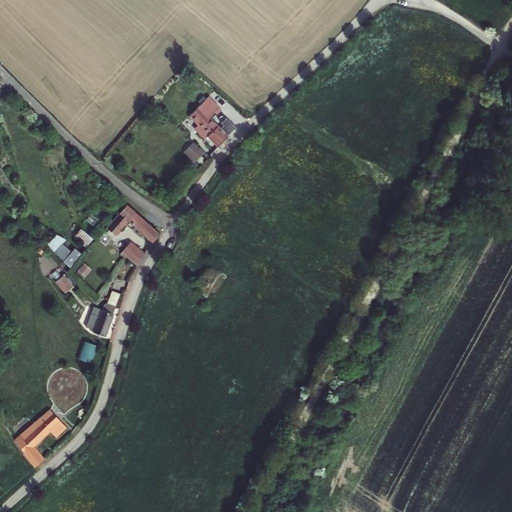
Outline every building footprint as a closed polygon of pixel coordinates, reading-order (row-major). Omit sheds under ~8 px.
[(216,101),(205,90),(188,106),(196,116),(189,122),(198,132),(201,130),(217,146),(227,132),(205,111),(216,101)] [(230,133),(236,125),(227,119),(221,127),(230,133)] [(202,136),(195,143),(208,157),(214,149),(202,136)] [(128,206),(104,232),(113,240),(126,226),(148,247),(155,234),(128,206)] [(82,227),(75,235),(87,245),(94,237),(82,227)] [(83,253),(76,246),(72,250),(63,242),(67,239),(60,232),(48,245),(71,266),(83,253)] [(130,247),(121,255),(136,269),(142,258),(130,247)] [(197,289),(197,290),(205,297),(205,298),(206,298),(207,297),(213,285),(218,277),(223,274),(223,273),(223,272),(213,268),(212,267),(209,267),(207,267),(206,267),(202,272),(202,273),(200,273),(198,275),(197,278),(197,279),(195,282),(195,283),(194,283),(195,284),(196,286),(196,288),(197,289)] [(62,283),(55,290),(64,300),(72,293),(62,283)] [(92,339),(106,342),(117,297),(109,296),(106,309),(101,307),(99,315),(91,313),(86,331),(94,333),(92,339)] [(72,363),(85,368),(92,349),(78,344),(72,363)] [(51,415),(15,444),(35,471),(47,461),(37,450),(53,436),(57,441),(66,429),(51,415)]
